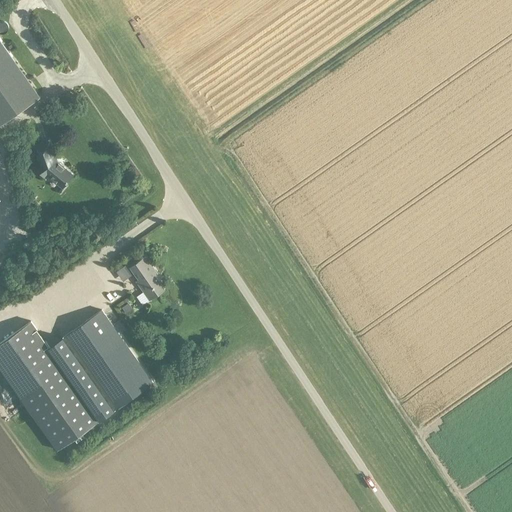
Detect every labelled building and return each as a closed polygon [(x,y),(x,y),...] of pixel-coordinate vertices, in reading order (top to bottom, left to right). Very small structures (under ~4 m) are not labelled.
[(7,24),(6,23),(5,22),(3,21),(2,21),(0,21),(0,33),(1,34),(2,34),(4,34),(5,33),(6,33),(7,32),(8,31),(8,29),(9,28),(9,26),(8,25),(7,24)] [(0,123),(39,96),(0,40),(0,123)] [(31,129),(18,123),(12,136),(24,142),(31,129)] [(54,155),(55,155),(49,140),(41,143),(44,151),(38,153),(41,163),(37,166),(45,177),(49,174),(61,187),(62,188),(73,174),(57,160),(56,161),(54,155)] [(139,285),(144,291),(150,299),(164,289),(155,275),(157,273),(145,256),(131,267),(142,283),(139,285)] [(153,382),(102,309),(62,337),(114,410),(153,382)] [(31,321),(0,342),(0,368),(58,450),(101,419),(114,410),(62,337),(49,347),(31,321)]
